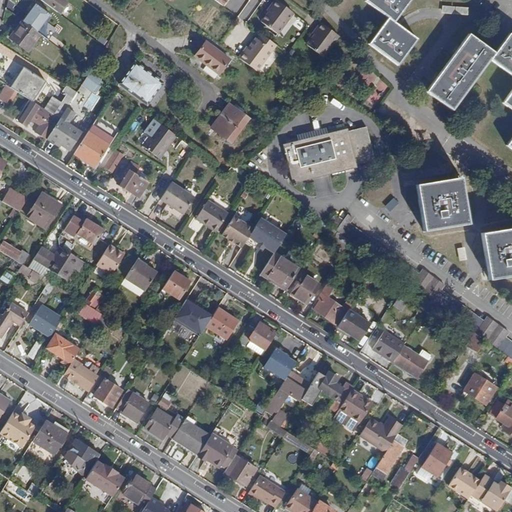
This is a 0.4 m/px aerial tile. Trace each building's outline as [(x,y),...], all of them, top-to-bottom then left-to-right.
[(66,0),(43,0),(47,3),(59,12),(67,1),(66,0)] [(260,22),(277,34),(293,13),(275,0),(273,0),(270,5),(272,7),(268,12),(260,22)] [(365,0),(365,1),(388,18),(370,43),(398,65),(417,39),(394,22),(410,0),(365,0)] [(23,21),(37,32),(50,14),(36,4),(23,21)] [(8,38),(28,53),(42,35),(37,32),(23,21),(21,20),(8,38)] [(307,44),(323,56),(339,35),(320,22),(316,28),(317,30),(314,35),(307,44)] [(272,50),(275,45),(260,34),(257,39),(272,50)] [(511,138),(507,145),(511,149),(511,58),(498,48),(495,53),(469,34),(427,91),(453,110),(490,59),(511,75),(511,90),(503,103),(511,109),(511,138)] [(498,48),(511,58),(511,35),(509,34),(498,48)] [(238,57),(256,71),(272,50),(257,39),(256,38),(248,48),(244,53),(242,52),(238,57)] [(195,57),(219,75),(230,59),(206,42),(195,57)] [(147,105),(163,83),(135,62),(118,84),(147,105)] [(51,72),(58,77),(64,68),(56,63),(51,72)] [(15,90),(32,101),(45,82),(24,68),(11,88),(15,90)] [(357,78),(368,87),(375,77),(365,69),(357,78)] [(79,91),(91,99),(103,81),(91,73),(79,91)] [(374,106),(389,85),(381,80),(366,100),(374,106)] [(11,88),(6,85),(0,93),(0,99),(6,103),(15,90),(11,88)] [(60,119),(61,118),(78,92),(67,85),(62,92),(67,95),(62,103),(53,115),(60,119)] [(44,109),(53,115),(62,103),(52,96),(44,109)] [(60,119),(53,115),(44,109),(39,106),(39,107),(31,102),(18,122),(25,127),(30,120),(40,126),(36,133),(46,140),(48,138),(60,119)] [(210,129),(231,144),(250,118),(229,103),(210,129)] [(69,151),(82,132),(61,118),(60,119),(48,138),(69,151)] [(143,146),(160,158),(177,136),(160,123),(143,146)] [(356,165),(375,160),(366,127),(348,131),(348,129),(283,145),(293,184),(357,167),(356,165)] [(304,133),(305,137),(322,133),(321,128),(304,133)] [(84,157),(96,165),(109,146),(88,132),(74,154),(82,159),(84,157)] [(104,169),(112,174),(123,155),(114,149),(109,158),(111,159),(104,169)] [(138,198),(148,183),(136,174),(141,166),(132,160),(125,170),(123,169),(119,175),(121,176),(116,184),(138,198)] [(251,179),(255,172),(239,160),(233,166),(251,179)] [(424,232),(469,224),(461,178),(417,185),(424,232)] [(183,214),(194,197),(171,182),(160,199),(183,214)] [(10,189),(2,202),(19,212),(27,199),(10,189)] [(27,217),(45,229),(60,204),(42,193),(27,217)] [(196,219),(216,232),(228,214),(208,200),(196,219)] [(329,223),(337,229),(343,220),(335,214),(329,223)] [(424,271),(421,275),(350,223),(352,219),(347,215),(343,220),(337,229),(336,230),(341,234),(352,243),(426,296),(433,301),(439,305),(511,358),(511,341),(509,339),(511,334),(490,319),(487,323),(442,291),(445,286),(424,271)] [(77,233),(95,244),(104,229),(86,218),(84,222),(74,216),(64,230),(75,237),(77,233)] [(221,235),(241,248),(245,242),(254,229),(234,216),(221,235)] [(254,229),(245,242),(254,247),(257,242),(258,243),(264,247),(274,253),(286,234),(260,218),(254,229)] [(489,280),(511,276),(511,228),(482,233),(489,280)] [(334,245),(346,253),(352,243),(341,234),(334,245)] [(0,249),(23,264),(29,255),(22,250),(20,253),(3,242),(0,246),(0,249)] [(97,264),(112,274),(124,255),(109,245),(97,264)] [(79,271),(85,262),(60,246),(55,255),(47,254),(48,250),(42,246),(34,259),(41,264),(43,261),(52,267),(50,270),(64,279),(72,267),(79,271)] [(458,248),(461,260),(468,259),(465,246),(458,248)] [(260,274),(285,291),(299,270),(274,253),(260,274)] [(153,278),(150,276),(154,270),(137,259),(124,279),(144,292),(153,278)] [(50,270),(52,267),(43,261),(41,264),(50,270)] [(18,272),(28,278),(33,270),(28,267),(23,264),(18,272)] [(38,279),(41,281),(44,277),(33,270),(28,278),(36,283),(38,279)] [(162,289),(179,300),(190,282),(173,271),(162,289)] [(0,279),(7,284),(12,276),(5,272),(0,279)] [(290,294),(306,304),(319,285),(303,275),(290,294)] [(43,292),(49,295),(52,290),(55,284),(50,281),(43,292)] [(337,325),(348,309),(354,299),(349,297),(343,306),(329,297),(336,286),(328,282),(316,299),(320,301),(314,311),(337,325)] [(72,303),(76,297),(55,284),(52,290),(72,303)] [(186,309),(203,320),(216,300),(198,290),(186,309)] [(84,303),(94,309),(100,299),(90,293),(84,303)] [(393,306),(401,311),(409,300),(400,294),(393,306)] [(419,306),(426,311),(433,301),(426,296),(419,306)] [(426,311),(432,315),(439,305),(433,301),(426,311)] [(13,321),(21,326),(29,313),(12,302),(4,315),(0,313),(0,312),(0,338),(1,339),(13,321)] [(29,324),(50,337),(62,319),(41,305),(29,324)] [(205,327),(226,340),(239,321),(218,307),(205,327)] [(103,313),(111,318),(113,313),(106,309),(103,313)] [(360,341),(371,324),(348,309),(337,325),(337,326),(360,341)] [(130,328),(140,335),(144,329),(134,322),(130,328)] [(264,351),(275,335),(269,331),(270,329),(260,322),(255,330),(248,326),(234,348),(240,352),(248,341),(264,351)] [(372,350),(393,364),(404,346),(405,344),(384,331),(372,350)] [(72,360),(79,349),(55,334),(45,348),(62,359),(61,362),(68,366),(72,360)] [(27,356),(33,360),(43,345),(37,341),(27,356)] [(141,348),(151,354),(155,348),(145,341),(141,348)] [(416,379),(428,361),(419,355),(404,346),(393,364),(416,379)] [(284,380),(290,371),(295,363),(287,357),(288,356),(275,348),(263,367),(284,380)] [(419,355),(428,361),(431,355),(422,349),(419,355)] [(69,380),(88,392),(98,376),(72,360),(68,366),(64,372),(71,377),(69,380)] [(266,408),(276,414),(288,395),(299,403),(301,399),(310,385),(302,380),(303,379),(290,371),(284,380),(266,408)] [(336,414),(338,410),(351,390),(353,386),(346,382),(342,388),(336,383),(339,378),(328,371),(324,377),(318,373),(310,385),(301,399),(311,406),(320,392),(334,401),(329,409),(336,414)] [(464,391),(485,405),(496,387),(475,373),(464,391)] [(111,407),(122,390),(100,376),(92,389),(95,391),(92,396),(111,407)] [(264,397),(269,400),(277,388),(271,384),(264,397)] [(120,413),(136,423),(149,403),(128,390),(120,403),(124,406),(120,413)] [(356,427),(359,423),(372,403),(351,390),(338,410),(336,414),(333,418),(335,420),(336,422),(341,425),(343,425),(349,429),(350,430),(353,432),(355,432),(357,429),(356,427)] [(0,418),(11,402),(2,396),(1,399),(0,397),(0,418)] [(159,403),(167,408),(171,402),(163,397),(159,403)] [(511,405),(509,408),(497,401),(490,412),(496,416),(494,419),(504,426),(502,430),(511,436),(511,405)] [(167,433),(173,437),(184,420),(177,416),(175,420),(157,409),(144,429),(162,440),(167,433)] [(13,412),(0,433),(22,448),(35,426),(29,422),(29,421),(21,415),(20,416),(13,412)] [(287,421),(289,418),(281,412),(275,414),(271,422),(280,427),(285,420),(287,421)] [(385,453),(393,440),(402,426),(389,418),(383,427),(370,419),(359,436),(385,453)] [(198,455),(210,436),(184,419),(184,420),(173,437),(172,438),(198,455)] [(287,432),(280,427),(271,422),(266,419),(263,424),(284,437),(287,432)] [(33,443),(54,456),(68,434),(47,420),(33,443)] [(54,425),(68,434),(70,430),(56,422),(54,425)] [(310,454),(314,449),(287,432),(284,437),(310,454)] [(208,458),(221,466),(227,470),(236,456),(239,451),(212,433),(210,436),(198,455),(207,460),(208,458)] [(85,479),(97,461),(100,455),(76,440),(72,448),(73,449),(68,453),(65,458),(82,474),(81,476),(85,479)] [(375,469),(386,475),(404,447),(393,440),(385,453),(375,469)] [(430,474),(437,478),(453,453),(436,442),(435,444),(430,441),(417,462),(416,463),(421,466),(420,468),(421,469),(417,476),(426,481),(430,474)] [(316,449),(328,456),(332,450),(320,443),(316,449)] [(225,473),(246,486),(257,469),(236,456),(227,470),(225,473)] [(219,469),(221,466),(208,458),(207,460),(219,469)] [(404,469),(410,473),(416,463),(417,462),(411,458),(404,469)] [(85,479),(113,496),(125,478),(117,474),(118,473),(114,470),(113,472),(108,469),(109,467),(104,464),(104,465),(97,461),(85,479)] [(390,484),(399,490),(410,473),(404,469),(401,467),(390,484)] [(360,478),(367,483),(373,472),(367,468),(360,478)] [(447,486),(467,499),(479,480),(472,476),(472,477),(467,475),(468,473),(459,468),(447,486)] [(497,486),(498,484),(484,475),(483,477),(497,486)] [(122,492),(145,507),(158,488),(140,476),(137,480),(132,477),(122,492)] [(285,493),(259,476),(248,493),(256,498),(257,497),(260,499),(268,504),(268,503),(275,508),(285,493)] [(499,508),(504,500),(511,489),(503,484),(502,486),(498,484),(497,486),(483,477),(471,495),(488,506),(490,503),(499,508)] [(27,492),(36,497),(40,489),(32,484),(27,492)] [(310,511),(317,502),(307,496),(311,490),(301,484),(297,490),(296,490),(285,507),(293,511),(310,511)] [(371,491),(377,496),(380,491),(373,487),(371,491)] [(151,510),(154,511),(169,511),(176,502),(162,493),(151,510)] [(336,511),(337,511),(318,500),(317,502),(310,511),(336,511)] [(201,511),(186,503),(180,511),(201,511)]
